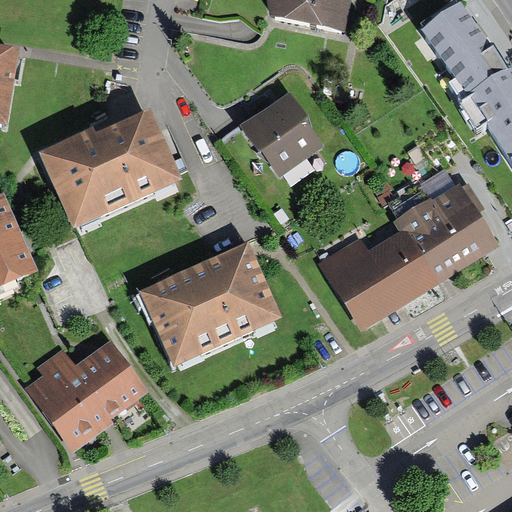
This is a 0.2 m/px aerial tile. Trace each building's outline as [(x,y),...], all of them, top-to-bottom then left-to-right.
[(268,0),(271,17),(345,32),(350,0),(268,0)] [(511,162),(511,68),(510,70),(461,3),(422,30),(457,78),(450,84),(478,128),(487,123),(511,162)] [(0,108),(14,61),(0,57),(0,108)] [(324,144),(289,93),(241,126),(260,152),(263,151),(279,176),(324,144)] [(75,228),(182,178),(150,109),(97,134),(94,128),(40,153),(75,228)] [(440,283),(501,247),(462,182),(455,186),(446,169),(388,204),(397,219),(393,221),(400,232),(407,228),(440,283)] [(3,194),(0,195),(0,285),(36,270),(3,194)] [(369,249),(362,237),(319,264),(362,331),(440,283),(407,228),(400,232),(369,249)] [(175,365),(283,316),(250,244),(142,293),(175,365)] [(107,417),(138,393),(106,351),(76,374),(58,351),(37,368),(45,378),(30,389),(70,440),(104,414),(107,417)]
